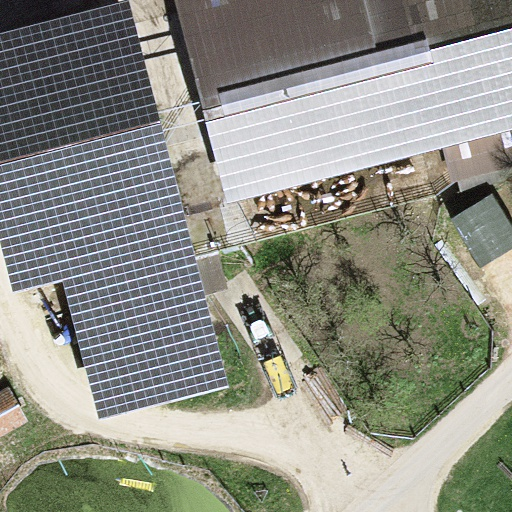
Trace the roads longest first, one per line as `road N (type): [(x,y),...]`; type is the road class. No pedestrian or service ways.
road 1 (track): [(379,507),(306,442),(267,428),(131,419),(79,391),(27,339),(0,271)]
road 2 (unclassified): [(511,384),(373,511)]
road 3 (track): [(0,134),(6,88),(42,0)]
